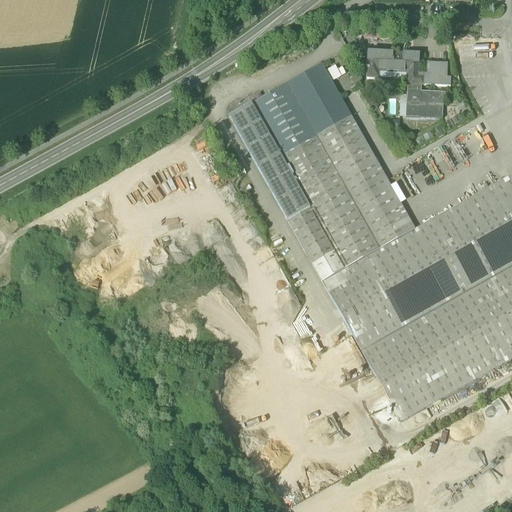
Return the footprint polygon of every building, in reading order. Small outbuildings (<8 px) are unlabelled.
[(379,79),(379,74),(380,55),(368,55),(368,69),(366,69),(366,72),(367,72),(367,74),(367,81),(378,81),(379,81),(379,79)] [(380,55),(379,74),(391,74),(408,75),(408,80),(407,87),(408,87),(418,87),(418,79),(418,75),(419,56),(406,56),(386,55),(380,55)] [(359,58),(354,61),(358,67),(363,64),(359,58)] [(424,79),(423,87),(450,89),(451,80),(447,80),(448,66),(427,65),(426,76),(418,75),(418,79),(424,79)] [(511,177),(415,232),(400,206),(390,188),(350,116),(332,83),(326,73),(322,66),(230,118),(322,283),(401,423),(511,360),(511,177)] [(336,67),(326,73),(332,83),(342,78),(336,67)] [(424,79),(418,79),(418,87),(408,87),(408,96),(407,116),(407,119),(443,121),(444,104),(446,104),(446,95),(421,94),(421,88),(423,88),(423,87),(424,79)] [(407,119),(408,96),(401,96),(400,119),(407,119)] [(462,103),(457,106),(461,112),(465,110),(462,103)] [(373,104),(369,106),(381,127),(385,125),(373,104)] [(451,121),(455,127),(461,123),(458,117),(451,121)] [(444,126),(447,131),(454,128),(450,122),(444,126)] [(432,132),(436,138),(444,134),(440,128),(432,132)] [(393,130),(389,135),(393,139),(398,133),(393,130)] [(423,137),(426,143),(434,139),(431,133),(423,137)] [(415,142),(418,148),(425,144),(422,138),(415,142)] [(408,145),(412,151),(418,148),(414,142),(408,145)] [(227,157),(233,168),(240,164),(235,153),(227,157)] [(142,203),(161,190),(155,182),(137,195),(142,203)] [(396,185),(390,188),(400,206),(406,203),(396,185)] [(288,495),(280,500),(286,510),(293,506),(288,495)]
